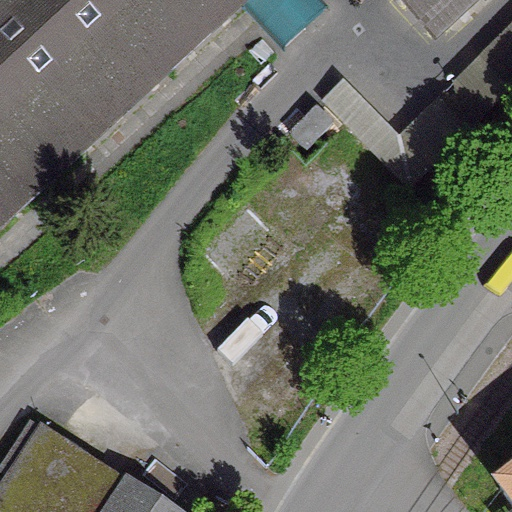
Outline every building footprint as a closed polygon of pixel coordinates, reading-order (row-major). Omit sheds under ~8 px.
[(0,0),(0,223),(242,0),(0,0)] [(398,0),(430,35),(468,0),(398,0)] [(511,22),(394,140),(338,85),(319,104),(406,191),(511,84),(511,22)] [(328,126),(311,110),(286,137),(302,153),(328,126)] [(121,487),(40,433),(0,493),(0,511),(163,511),(123,485),(121,487)] [(511,511),(511,479),(495,492),(510,511),(511,511)]
